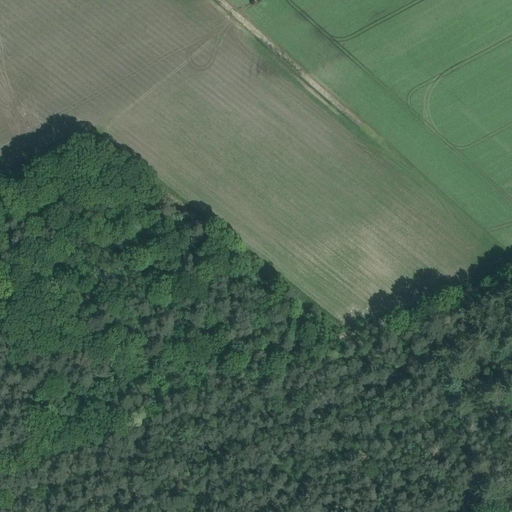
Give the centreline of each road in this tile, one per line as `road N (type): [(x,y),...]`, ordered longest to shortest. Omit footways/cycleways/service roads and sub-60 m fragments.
road 1 (track): [(0,457),(511,277)]
road 2 (unclassified): [(216,0),(363,131)]
